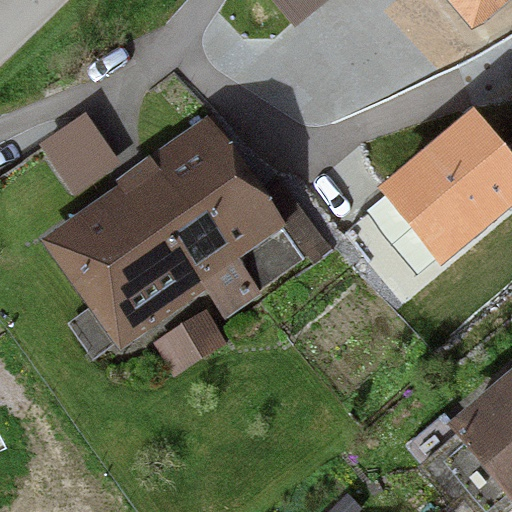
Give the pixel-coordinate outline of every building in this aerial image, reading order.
[(466,0),(480,17),(500,0),(466,0)] [(511,196),(511,166),(472,118),(385,189),(440,256),(511,196)] [(74,126),(44,146),(76,192),(105,172),(74,126)] [(178,290),(196,277),(221,311),(307,251),(316,263),(332,251),(275,183),(257,196),(218,142),(64,251),(126,338),(184,298),(178,290)] [(205,316),(158,345),(174,371),(221,342),(205,316)] [(505,511),(511,507),(511,389),(420,470),(452,508),(463,498),(475,511),(505,511)]
